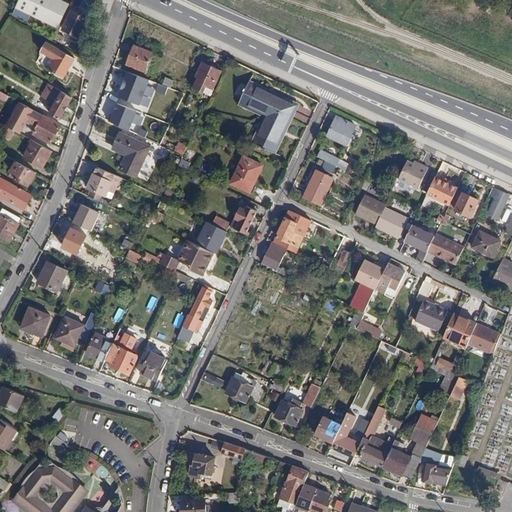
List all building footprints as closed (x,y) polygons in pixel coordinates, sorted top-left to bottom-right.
[(68,4),(59,0),(18,0),(12,14),(27,21),(30,14),(57,27),(66,8),(68,4)] [(57,27),(62,29),(71,11),(66,8),(57,27)] [(89,19),(71,11),(62,29),(80,38),(89,19)] [(56,34),(55,40),(66,43),(67,37),(56,34)] [(74,58),(46,41),(41,51),(54,59),(48,69),(63,78),(74,58)] [(152,53),(135,46),(127,64),(145,71),(152,53)] [(222,72),(203,63),(196,76),(195,80),(198,81),(195,88),(211,96),(214,89),(222,72)] [(174,80),(166,77),(163,85),(170,88),(174,80)] [(298,105),(249,81),(238,104),(264,116),(252,142),(275,153),(298,105)] [(73,97),(47,83),(40,96),(49,101),(51,98),(53,99),(48,108),(50,110),(49,113),(59,119),(73,97)] [(138,89),(120,83),(113,105),(117,107),(114,115),(128,120),(138,89)] [(0,91),(0,98),(7,102),(9,96),(0,91)] [(36,111),(22,102),(17,110),(32,118),(36,111)] [(61,125),(44,115),(34,134),(50,143),(61,125)] [(356,126),(336,116),(327,136),(347,145),(356,126)] [(2,124),(0,127),(0,133),(4,136),(9,128),(2,124)] [(15,130),(9,127),(9,128),(4,136),(10,139),(15,130)] [(151,147),(121,133),(113,149),(126,155),(120,168),(136,176),(151,147)] [(52,151),(33,140),(23,157),(42,168),(52,151)] [(187,146),(178,142),(174,151),(183,155),(187,146)] [(5,146),(1,153),(13,160),(17,153),(5,146)] [(339,159),(320,150),(317,157),(325,160),(336,166),(339,159)] [(263,165),(244,156),(231,183),(250,192),(263,165)] [(182,159),(178,165),(186,170),(190,164),(182,159)] [(339,159),(336,166),(345,170),(348,163),(339,159)] [(336,166),(325,160),(321,169),(333,174),(336,166)] [(413,163),(408,160),(400,177),(399,179),(418,188),(428,168),(421,164),(419,166),(413,163)] [(37,172),(16,161),(11,171),(19,176),(31,183),(37,172)] [(115,175),(97,167),(93,176),(88,188),(91,189),(102,194),(106,196),(108,190),(115,175)] [(334,178),(316,170),(303,197),(321,206),(334,178)] [(93,176),(90,174),(85,186),(88,188),(93,176)] [(393,191),(399,179),(400,177),(393,174),(386,187),(393,191)] [(114,192),(121,178),(115,175),(108,190),(114,192)] [(16,180),(28,187),(31,183),(19,176),(16,180)] [(32,195),(0,177),(0,196),(24,210),(32,195)] [(450,205),(457,190),(459,188),(435,177),(427,194),(450,205)] [(509,195),(494,188),(491,195),(495,198),(488,214),(498,218),(509,195)] [(102,194),(91,189),(88,195),(98,200),(102,194)] [(479,200),(457,190),(450,205),(450,206),(471,217),(479,200)] [(179,200),(185,203),(190,195),(184,192),(179,200)] [(377,224),(385,207),(386,205),(365,195),(356,214),(377,224)] [(240,207),(232,224),(231,226),(241,231),(246,234),(257,211),(247,206),(245,209),(240,207)] [(98,215),(82,207),(76,221),(92,228),(96,220),(98,215)] [(385,207),(377,224),(376,226),(399,238),(408,219),(385,207)] [(22,219),(3,208),(0,214),(0,235),(10,241),(22,219)] [(446,213),(447,211),(442,209),(437,219),(442,222),(446,213)] [(283,246),(286,248),(296,252),(311,220),(290,210),(277,238),(286,242),(283,246)] [(152,221),(158,224),(163,214),(156,211),(152,221)] [(207,213),(204,220),(206,221),(212,224),(219,227),(223,220),(224,216),(216,213),(215,216),(207,213)] [(446,213),(442,222),(447,224),(451,215),(446,213)] [(238,236),(241,231),(231,226),(232,224),(223,220),(219,227),(227,231),(238,236)] [(219,227),(212,224),(206,221),(196,243),(215,253),(216,253),(227,231),(219,227)] [(436,236),(413,225),(405,241),(421,249),(416,259),(423,263),(428,251),(432,243),(436,236)] [(87,235),(72,227),(63,247),(77,254),(87,235)] [(501,241),(480,231),(472,247),(493,257),(501,241)] [(465,246),(437,233),(436,236),(432,243),(428,251),(456,264),(465,246)] [(275,242),(283,246),(286,242),(277,238),(275,242)] [(203,276),(215,253),(196,243),(190,240),(186,248),(180,261),(191,267),(190,270),(203,276)] [(278,265),(286,248),(283,246),(275,242),(273,241),(263,262),(277,268),(278,265)] [(180,261),(186,248),(173,242),(162,265),(168,267),(171,269),(174,270),(175,271),(180,261)] [(343,250),(333,270),(342,274),(352,254),(355,247),(346,243),(343,250)] [(126,258),(136,263),(141,255),(130,249),(126,258)] [(153,260),(144,256),(141,261),(150,265),(153,260)] [(511,264),(502,259),(492,281),(511,290),(511,264)] [(365,260),(355,280),(367,286),(376,290),(377,287),(378,285),(387,267),(378,262),(376,266),(372,264),(365,260)] [(68,271),(48,261),(38,282),(58,291),(68,271)] [(405,271),(388,264),(387,267),(378,285),(377,287),(394,295),(405,271)] [(276,271),(288,276),(290,271),(278,265),(277,268),(276,271)] [(171,269),(168,267),(165,272),(177,278),(180,273),(175,271),(174,270),(171,269)] [(94,288),(97,278),(90,276),(87,285),(94,288)] [(418,295),(424,280),(416,276),(409,291),(418,295)] [(99,281),(95,290),(107,295),(111,286),(99,281)] [(204,284),(202,287),(181,331),(190,336),(193,331),(194,332),(213,292),(215,290),(204,284)] [(376,290),(367,286),(357,309),(365,313),(376,290)] [(448,311),(424,300),(415,320),(439,331),(448,311)] [(51,315),(30,307),(21,328),(43,337),(51,315)] [(119,308),(114,318),(120,321),(124,311),(119,308)] [(357,329),(365,313),(357,309),(350,325),(351,326),(357,329)] [(86,325),(92,328),(97,316),(91,313),(86,325)] [(466,347),(468,343),(476,323),(455,313),(444,337),(466,347)] [(84,325),(66,317),(56,337),(74,346),(84,325)] [(501,334),(476,323),(468,343),(494,354),(501,334)] [(120,328),(113,343),(122,347),(129,332),(120,328)] [(108,338),(97,333),(87,353),(102,361),(111,342),(107,340),(108,338)] [(379,347),(402,358),(405,351),(396,347),(382,341),(379,347)] [(122,347),(113,343),(106,359),(111,361),(109,365),(130,374),(138,356),(122,347)] [(432,364),(454,374),(461,358),(456,356),(453,363),(440,357),(443,350),(439,348),(432,364)] [(167,360),(150,351),(140,372),(157,381),(167,360)] [(412,354),(405,351),(402,358),(408,360),(412,354)] [(418,359),(413,371),(423,376),(429,363),(418,359)] [(265,367),(283,376),(287,369),(268,360),(265,367)] [(451,395),(460,377),(454,374),(432,364),(430,369),(446,376),(439,390),(451,395)] [(283,376),(265,367),(262,372),(269,376),(271,373),(282,378),(283,376)] [(200,381),(212,386),(215,380),(203,375),(200,381)] [(250,384),(233,376),(226,393),(246,402),(256,381),(252,379),(250,384)] [(460,377),(451,395),(460,400),(468,381),(460,377)] [(321,387),(312,383),(303,403),(306,404),(311,407),(321,387)] [(25,395),(4,386),(2,390),(0,395),(0,403),(18,411),(25,395)] [(277,402),(281,395),(273,391),(270,398),(277,402)] [(291,404),(303,410),(306,404),(303,403),(293,398),(291,404)] [(291,404),(283,400),(275,416),(296,426),(303,410),(291,404)] [(361,456),(384,467),(392,447),(393,446),(386,442),(373,436),(386,408),(379,405),(373,417),(363,437),(363,438),(370,441),(368,445),(366,444),(361,456)] [(58,422),(65,412),(59,408),(52,417),(58,422)] [(355,433),(363,437),(373,417),(365,413),(359,425),(355,433)] [(431,418),(422,413),(411,438),(417,442),(427,447),(439,421),(431,418)] [(333,443),(342,425),(324,416),(316,435),(333,443)] [(342,425),(333,443),(332,446),(350,455),(354,446),(356,441),(347,437),(353,422),(345,418),(342,425)] [(392,418),(389,423),(398,429),(401,424),(392,418)] [(0,420),(0,446),(5,450),(17,431),(0,420)] [(50,420),(45,426),(49,431),(55,424),(50,420)] [(355,433),(359,425),(353,422),(347,437),(356,441),(354,446),(358,448),(363,438),(363,437),(355,433)] [(70,445),(75,437),(62,428),(56,436),(70,445)] [(393,446),(396,440),(388,437),(386,442),(393,446)] [(405,444),(396,440),(393,446),(392,447),(401,451),(405,444)] [(417,442),(411,456),(413,457),(404,476),(411,479),(427,447),(417,442)] [(222,452),(242,459),(246,450),(225,443),(225,444),(222,452)] [(401,451),(392,447),(384,467),(404,476),(413,457),(411,456),(401,451)] [(470,451),(460,447),(454,463),(465,467),(470,451)] [(246,450),(242,459),(242,461),(267,470),(270,458),(246,450)] [(216,457),(196,454),(194,465),(191,465),(188,476),(201,479),(202,472),(211,474),(212,475),(216,457)] [(438,465),(429,464),(425,482),(434,483),(434,481),(447,484),(452,471),(437,468),(438,465)] [(103,511),(102,509),(100,509),(96,509),(95,510),(94,511),(88,508),(84,511),(71,511),(88,491),(76,482),(77,480),(78,481),(78,480),(74,476),(72,473),(68,471),(68,472),(66,474),(55,466),(39,468),(30,479),(28,477),(27,477),(25,480),(22,485),(20,488),(21,488),(22,488),(23,489),(14,501),(29,511),(103,511)] [(281,495),(298,501),(305,483),(309,472),(293,466),(288,479),(287,479),(285,484),(281,495)] [(477,472),(500,480),(502,474),(480,466),(477,472)] [(201,479),(210,481),(211,474),(202,472),(201,479)] [(0,477),(0,488),(7,492),(12,483),(0,477)] [(331,493),(305,483),(298,501),(296,506),(311,511),(326,511),(332,500),(330,499),(331,493)] [(236,492),(226,493),(230,503),(240,502),(236,492)] [(278,504),(288,507),(295,510),(296,506),(298,501),(281,495),(278,504)] [(206,511),(205,499),(182,500),(182,511),(206,511)] [(345,502),(338,500),(335,509),(342,511),(345,502)] [(377,511),(352,503),(348,511),(377,511)]
